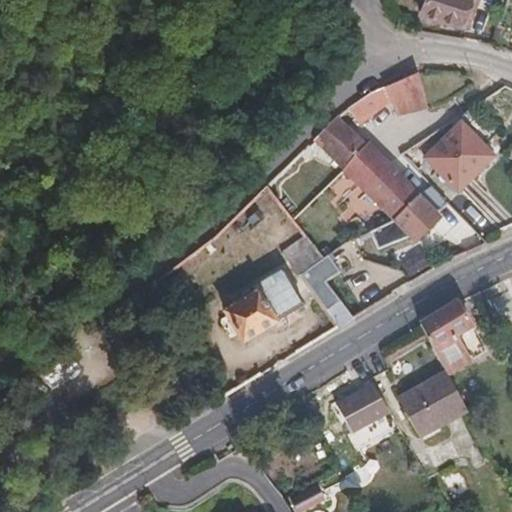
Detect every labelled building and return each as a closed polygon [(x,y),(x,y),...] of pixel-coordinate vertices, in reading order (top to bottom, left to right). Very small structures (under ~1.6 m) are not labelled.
[(470,0),(427,0),(419,20),(457,31),(470,0)] [(423,111),(414,79),(380,92),(386,106),(394,123),(423,111)] [(386,106),(380,92),(367,98),(345,112),(352,125),(386,106)] [(310,145),(339,175),(362,148),(335,120),(310,145)] [(419,160),(452,195),(488,159),(454,125),(419,160)] [(389,225),(414,201),(381,168),(362,148),(339,175),(389,225)] [(414,201),(389,225),(411,247),(446,211),(426,190),(414,201)] [(293,281),(296,280),(319,263),(304,243),(281,262),(293,281)] [(319,263),(296,280),(314,304),(334,332),(351,322),(336,302),(340,300),(328,282),(343,273),(331,256),(319,263)] [(222,318),(240,348),(300,311),(279,276),(250,294),(253,300),(222,318)] [(157,293),(152,285),(144,289),(150,299),(157,293)] [(481,321),(468,300),(455,308),(468,329),(481,321)] [(417,330),(441,372),(443,375),(481,352),(468,329),(455,308),(417,330)] [(462,410),(443,375),(441,372),(392,399),(414,437),(462,410)] [(334,413),(349,441),(385,422),(370,394),(334,413)] [(286,503),(290,511),(292,511),(304,506),(299,496),(286,503)]
